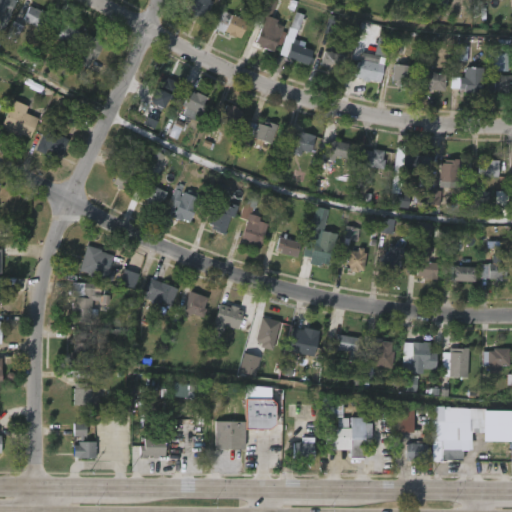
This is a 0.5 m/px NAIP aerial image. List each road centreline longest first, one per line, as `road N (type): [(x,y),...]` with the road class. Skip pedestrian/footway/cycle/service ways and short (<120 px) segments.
road 1 (residential): [(0,172),(269,290),(405,314),(511,315)]
road 2 (residential): [(29,488),(55,276),(156,0)]
road 3 (residential): [(101,0),(311,98),(386,118),(511,126)]
road 4 (secondary): [(266,487),(117,488)]
road 5 (secondary): [(479,491),(349,489)]
